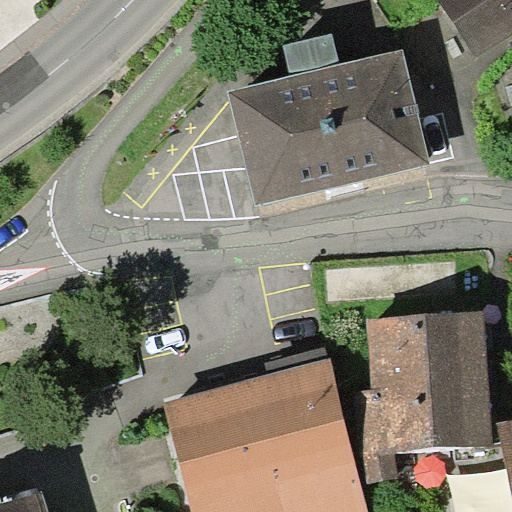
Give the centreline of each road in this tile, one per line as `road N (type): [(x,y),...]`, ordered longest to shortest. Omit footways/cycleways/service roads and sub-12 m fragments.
road 1 (residential): [(95,236),(144,250),(203,250),(453,211),(511,219)]
road 2 (residential): [(95,236),(76,193),(97,146),(223,0)]
road 3 (secondary): [(133,0),(0,110)]
